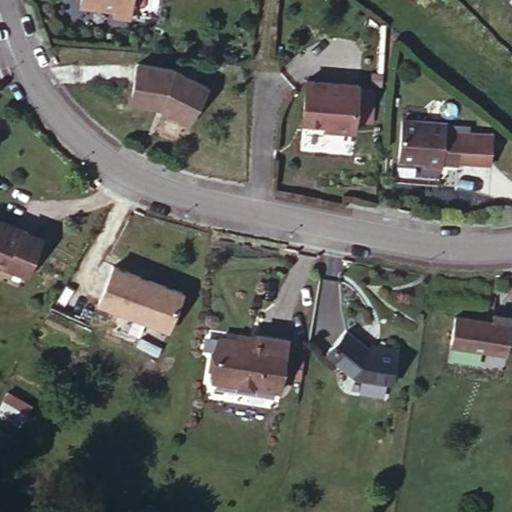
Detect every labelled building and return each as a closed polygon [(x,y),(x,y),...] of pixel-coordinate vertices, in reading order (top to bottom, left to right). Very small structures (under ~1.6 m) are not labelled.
[(80,0),(80,4),(113,11),(111,18),(128,22),(132,0),(80,0)] [(177,67),(137,64),(134,104),(165,107),(193,121),(211,85),(177,67)] [(361,83),(308,81),(306,125),(329,125),(329,130),(359,132),(361,83)] [(405,121),(403,161),(427,162),(427,166),(447,167),(448,164),(490,166),(491,133),(448,130),(448,123),(405,121)] [(40,239),(0,222),(0,267),(24,277),(40,239)] [(182,290),(110,268),(98,309),(171,330),(182,290)] [(491,323),(457,320),(454,349),(508,356),(511,318),(511,316),(492,314),(491,323)] [(254,341),(256,332),(237,331),(236,339),(254,341)] [(287,335),(256,332),(254,341),(236,339),(219,337),(215,384),(281,389),(287,335)] [(367,349),(345,333),(328,356),(354,377),(394,379),(398,345),(377,342),(376,350),(367,349)]
